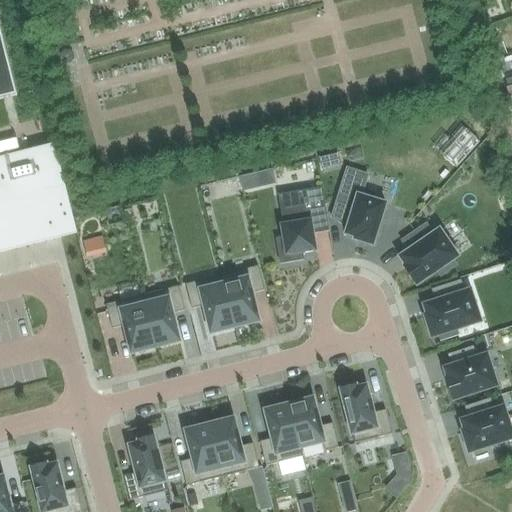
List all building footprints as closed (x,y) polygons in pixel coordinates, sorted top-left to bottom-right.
[(0,99),(17,96),(0,30),(0,99)] [(511,76),(503,79),(509,98),(511,97),(511,76)] [(455,142),(444,155),(458,167),(481,140),(463,124),(451,138),(455,142)] [(48,151),(45,152),(0,162),(0,245),(23,240),(24,244),(29,243),(28,239),(57,231),(67,229),(48,151)] [(329,154),(320,156),(323,168),(332,166),(329,154)] [(345,235),(354,238),(354,239),(353,241),(355,241),(356,241),(371,246),(373,247),(373,245),(386,204),(361,197),(367,176),(346,169),(331,218),(348,224),(345,235)] [(322,189),(278,196),(283,225),(281,226),(283,239),(276,240),(276,241),(278,241),(282,263),(302,259),(302,261),(304,261),(303,254),(317,252),(312,223),(327,220),(322,189)] [(407,267),(405,268),(416,284),(437,271),(441,277),(456,266),(452,260),(456,257),(439,233),(434,236),(426,225),(402,241),(409,253),(401,258),(407,267)] [(259,267),(222,276),(235,327),(259,321),(252,294),(264,291),(259,267)] [(204,306),(211,333),(235,327),(222,276),(186,285),(192,309),(204,306)] [(427,317),(433,336),(438,334),(440,341),(458,336),(456,329),(478,322),(469,293),(464,295),(460,282),(433,291),(437,304),(426,307),(429,317),(427,317)] [(106,305),(112,329),(124,326),(131,353),(155,347),(142,296),(141,297),(138,286),(118,291),(121,302),(106,305)] [(142,296),(155,347),(180,341),(173,314),(185,311),(179,287),(142,296)] [(486,357),(478,360),(474,348),(450,356),(454,368),(446,370),(450,380),(447,381),(453,400),(495,386),(486,357)] [(357,389),(356,387),(341,391),(355,444),(392,435),(386,411),(374,414),(367,387),(357,389)] [(314,400),(290,406),(303,458),(304,457),(302,448),(324,442),(326,452),(339,448),(333,424),(321,428),(314,400)] [(464,433),(465,436),(465,437),(469,448),(468,448),(469,450),(470,452),(511,438),(511,437),(503,410),(495,412),(491,400),(467,408),(471,420),(463,423),(466,432),(464,433)] [(273,440),(260,443),(266,467),(279,464),(282,476),(306,471),(303,458),(290,406),(266,412),(273,440)] [(253,445),(241,448),(234,421),(210,427),(223,478),(259,469),(253,445)] [(210,427),(186,433),(193,460),(181,463),(187,487),(223,478),(210,427)] [(154,438),(139,442),(139,444),(129,447),(136,474),(124,477),(130,501),(167,491),(154,438)] [(407,453),(394,456),(399,476),(413,475),(410,463),(407,453)] [(82,511),(77,489),(64,492),(57,465),(48,468),(47,465),(32,469),(42,511),(82,511)] [(264,478),(255,480),(256,485),(257,491),(266,488),(264,478)] [(0,511),(26,511),(24,503),(11,506),(4,479),(0,479),(0,511)] [(350,482),(339,485),(345,511),(347,511),(357,509),(350,482)] [(316,511),(314,499),(300,502),(302,511),(316,511)]
